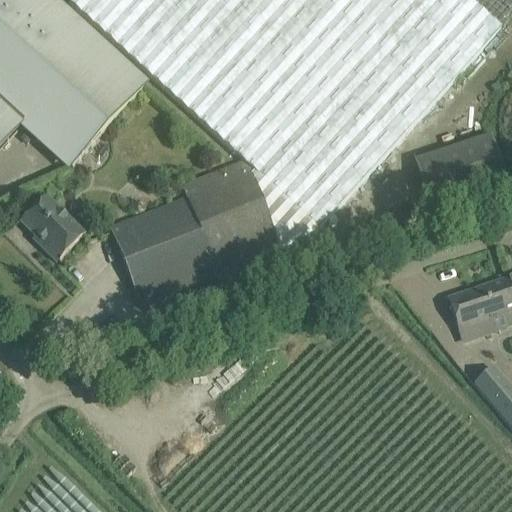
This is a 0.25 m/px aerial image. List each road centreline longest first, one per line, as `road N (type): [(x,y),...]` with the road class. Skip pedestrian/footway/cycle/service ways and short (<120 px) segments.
road 1 (unknown): [(29,395),(298,305),(377,288)]
road 2 (unclassified): [(0,455),(29,395),(0,348)]
